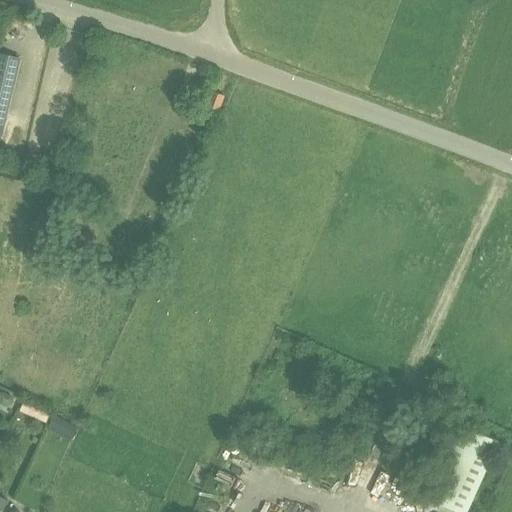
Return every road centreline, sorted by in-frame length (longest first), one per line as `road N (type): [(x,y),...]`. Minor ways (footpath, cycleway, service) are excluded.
road 1 (unclassified): [(219,58),(511,164)]
road 2 (unclassified): [(219,58),(32,0)]
